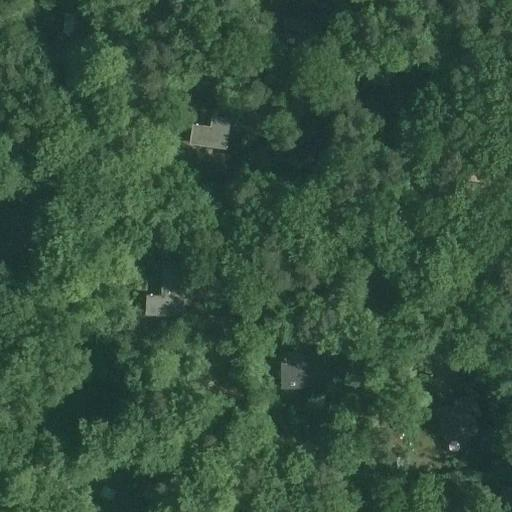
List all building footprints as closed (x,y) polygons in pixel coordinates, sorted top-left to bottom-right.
[(314,5),(271,2),(269,28),(287,30),(287,21),(312,23),(314,5)] [(58,51),(95,56),(99,19),(78,17),(75,37),(60,36),(58,51)] [(328,28),(320,35),(334,51),(342,43),(328,28)] [(395,110),(414,90),(401,78),(397,83),(389,75),(381,84),(388,90),(382,98),(395,110)] [(227,147),(230,121),(221,120),(219,129),(194,126),(192,142),(227,147)] [(16,156),(38,172),(52,154),(30,137),(16,156)] [(35,196),(0,194),(0,219),(34,220),(35,196)] [(165,297),(149,296),(148,313),(183,315),(186,267),(171,266),(170,283),(165,283),(165,297)] [(284,381),(302,380),(302,386),(331,385),(330,371),(320,371),(319,354),(308,355),(308,362),(283,364),(284,381)] [(458,402),(459,405),(439,411),(446,436),(462,431),(464,437),(479,433),(474,416),(479,414),(475,397),(458,402)] [(154,477),(153,481),(118,463),(107,484),(137,499),(142,489),(158,497),(165,483),(154,477)]
